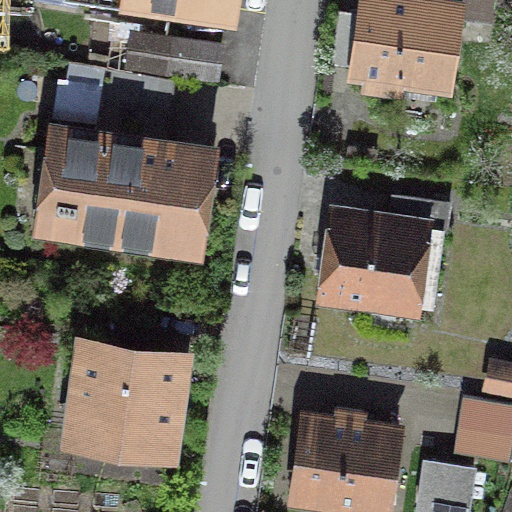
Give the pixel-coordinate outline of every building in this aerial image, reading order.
[(361,0),(350,91),(433,101),(445,9),(485,14),(486,0),(361,0)] [(219,45),(136,33),(131,64),(215,76),(219,45)] [(206,148),(32,123),(16,237),(190,262),(206,148)] [(432,237),(340,218),(324,301),(416,319),(432,237)] [(185,355),(81,341),(66,445),(170,460),(185,355)] [(511,364),(493,361),(488,386),(511,390),(511,364)] [(511,434),(511,402),(462,394),(452,449),(508,459),(511,434)] [(387,511),(395,437),(300,427),(291,511),(387,511)] [(420,510),(432,511),(475,511),(481,462),(427,455),(420,510)]
